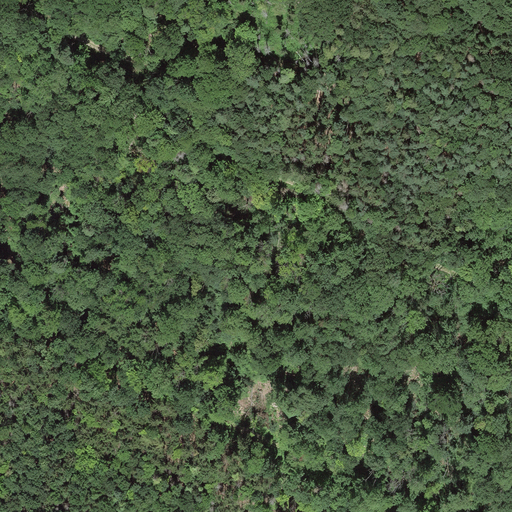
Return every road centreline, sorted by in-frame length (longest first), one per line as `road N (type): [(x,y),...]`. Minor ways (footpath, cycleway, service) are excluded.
road 1 (track): [(39,0),(74,37),(181,83),(264,172),(354,202),(452,272),(511,295)]
road 2 (track): [(422,511),(286,453),(0,297)]
